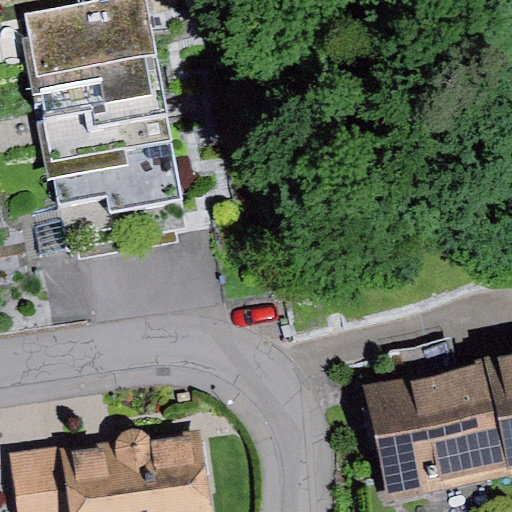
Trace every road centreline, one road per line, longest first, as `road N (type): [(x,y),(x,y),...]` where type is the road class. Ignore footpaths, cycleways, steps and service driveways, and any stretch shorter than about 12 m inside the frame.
road 1 (residential): [(0,368),(174,341),(226,346),(261,363),(283,389),(305,450),(301,511)]
road 2 (track): [(178,0),(226,346)]
